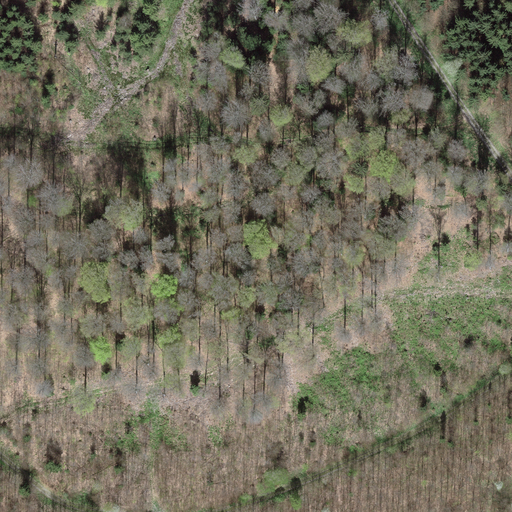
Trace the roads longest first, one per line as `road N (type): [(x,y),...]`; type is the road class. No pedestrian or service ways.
road 1 (track): [(221,511),(433,422),(511,371)]
road 2 (track): [(511,175),(393,0)]
